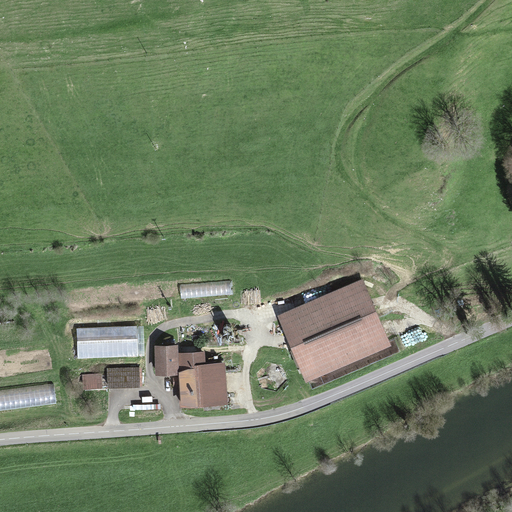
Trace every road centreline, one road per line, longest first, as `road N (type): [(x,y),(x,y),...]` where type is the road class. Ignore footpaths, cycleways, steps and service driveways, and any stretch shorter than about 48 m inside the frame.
road 1 (secondary): [(511,318),(275,414),(0,439)]
road 2 (track): [(489,0),(366,99),(344,129),(342,164),(360,203),(454,252),(444,270),(395,289),(387,301)]
